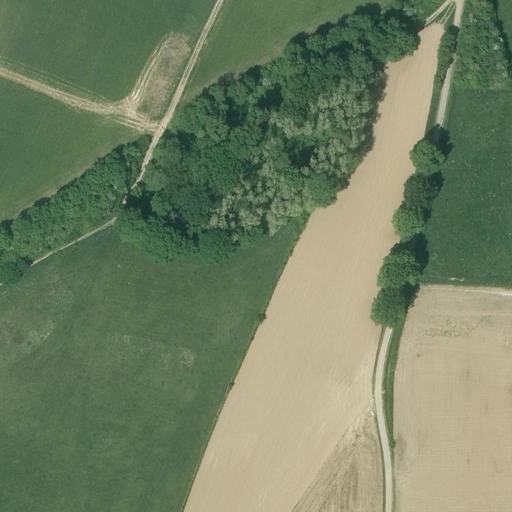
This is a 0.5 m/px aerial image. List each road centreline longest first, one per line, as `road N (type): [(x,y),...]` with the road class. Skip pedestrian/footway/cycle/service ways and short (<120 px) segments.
road 1 (unclassified): [(460,0),(378,371),(387,511)]
road 2 (track): [(115,218),(267,107),(381,51),(450,0)]
road 3 (track): [(115,218),(219,0)]
road 4 (track): [(0,283),(115,218)]
